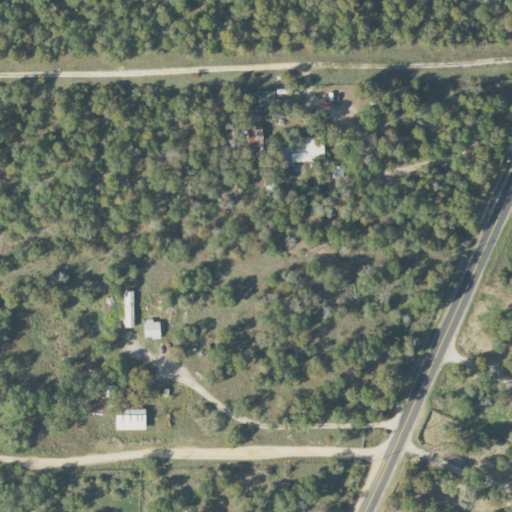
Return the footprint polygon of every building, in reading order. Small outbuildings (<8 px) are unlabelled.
[(260,91),(260,105),(274,105),(274,91),(260,91)] [(262,147),(262,126),(257,127),(257,121),(247,121),(247,148),(262,147)] [(300,147),(280,148),(281,163),(322,161),(321,138),(299,139),(300,147)] [(133,328),(134,291),(125,291),(125,328),(133,328)] [(160,339),(159,321),(144,322),(144,340),(160,339)] [(145,411),(115,411),(115,431),(145,431),(145,411)]
